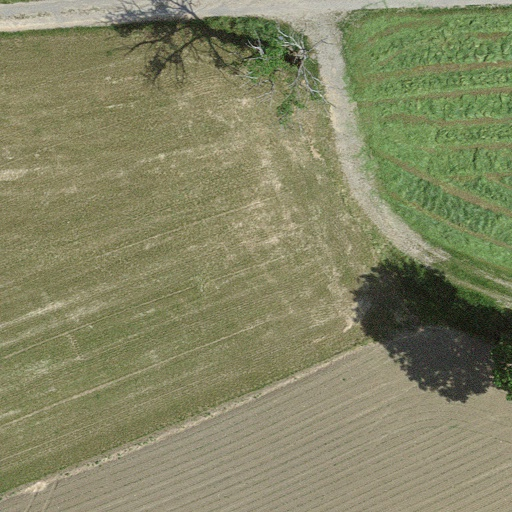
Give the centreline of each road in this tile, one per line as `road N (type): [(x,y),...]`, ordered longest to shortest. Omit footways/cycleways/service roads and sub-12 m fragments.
road 1 (track): [(323,0),(350,171),(385,222),(455,273),(511,293)]
road 2 (track): [(245,0),(0,18)]
